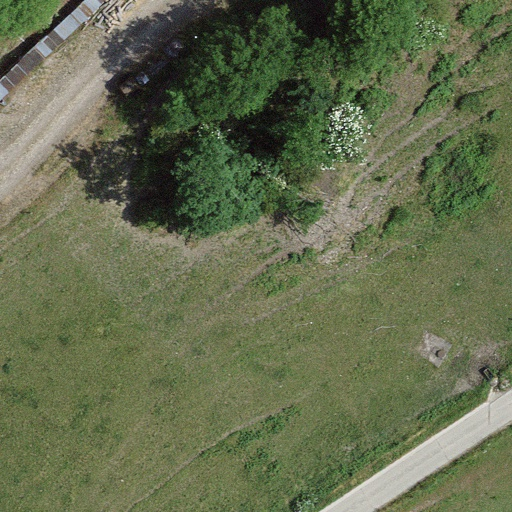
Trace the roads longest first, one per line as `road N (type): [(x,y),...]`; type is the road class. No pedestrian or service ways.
road 1 (track): [(0,166),(88,75),(187,0)]
road 2 (unclassified): [(511,407),(347,511)]
